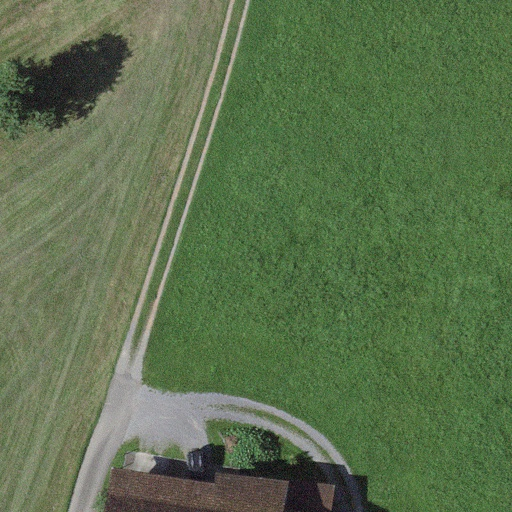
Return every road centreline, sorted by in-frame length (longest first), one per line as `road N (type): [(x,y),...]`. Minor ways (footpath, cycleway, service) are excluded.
road 1 (track): [(84,511),(242,0)]
road 2 (track): [(118,402),(150,411),(216,407),(286,424),(356,493),(358,511)]
